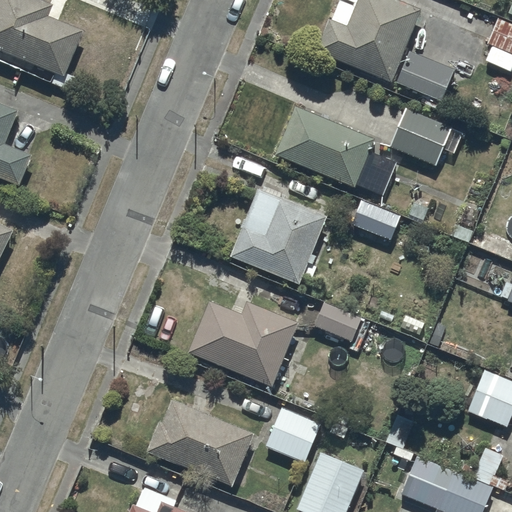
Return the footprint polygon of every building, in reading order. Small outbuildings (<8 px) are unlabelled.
[(53,0),(52,0),(0,0),(0,45),(66,71),(84,26),(48,12),(53,0)] [(337,0),(331,16),(318,47),(392,77),(421,5),(407,0),(337,0)] [(511,19),(499,14),(488,38),(511,47),(511,19)] [(410,48),(397,81),(441,98),(454,65),(410,48)] [(0,172),(20,180),(32,150),(5,139),(19,105),(0,98),(0,172)] [(375,134),(296,102),(276,150),(356,182),(357,181),(371,187),(385,153),(370,147),(375,134)] [(453,124),(407,105),(389,144),(437,163),(453,124)] [(328,211),(258,184),(231,252),(237,255),(234,263),(280,281),(284,273),(301,279),(328,211)] [(401,212),(361,196),(350,223),(402,245),(408,230),(396,225),(401,212)] [(0,253),(14,226),(0,218),(0,253)] [(298,317),(248,297),(243,309),(210,296),(189,348),(273,382),(298,317)] [(362,313),(325,298),(315,322),(352,337),(362,313)] [(511,413),(511,377),(485,366),(468,407),(508,424),(511,413)] [(254,428),(172,394),(164,415),(160,414),(147,445),(232,481),(254,428)] [(322,419),(283,403),(267,444),(305,459),(322,419)] [(415,419),(397,411),(386,439),(404,446),(415,419)] [(345,511),(364,466),(320,448),(297,505),(314,511),(345,511)] [(480,511),(493,485),(418,451),(402,489),(453,511),(480,511)] [(198,511),(163,499),(165,494),(144,486),(139,501),(133,499),(128,511),(198,511)]
